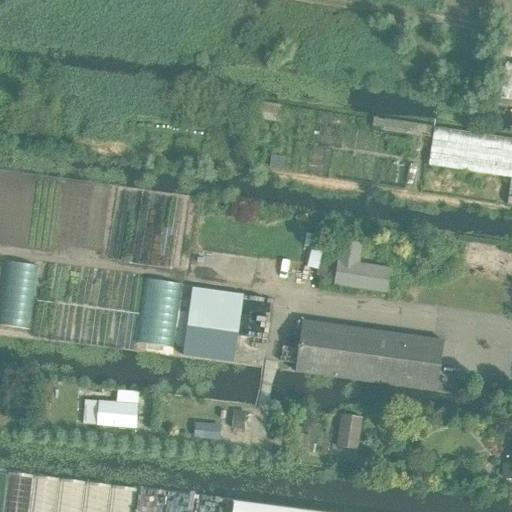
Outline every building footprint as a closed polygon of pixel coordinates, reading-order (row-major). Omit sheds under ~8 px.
[(511,100),(511,65),(507,65),(502,99),(511,100)] [(511,179),(508,206),(511,206),(511,140),(435,129),(430,166),(511,177),(511,179)] [(271,156),(269,169),(282,171),(284,158),(271,156)] [(306,233),(304,247),(309,248),(310,248),(318,249),(320,235),(306,233)] [(361,245),(341,242),(334,286),(386,295),(390,270),(357,265),(361,245)] [(318,263),(316,276),(329,277),(331,264),(318,263)] [(305,323),(298,374),(437,393),(444,342),(305,323)] [(186,328),(182,357),(233,364),(237,335),(186,328)] [(83,423),(136,428),(138,404),(86,399),(83,423)] [(233,412),(231,428),(243,429),(244,413),(233,412)] [(341,416),(337,446),(357,449),(361,419),(341,416)] [(221,427),(195,425),(194,437),(219,439),(221,427)] [(503,478),(511,479),(511,465),(504,465),(503,478)] [(312,511),(234,502),(232,511),(312,511)]
